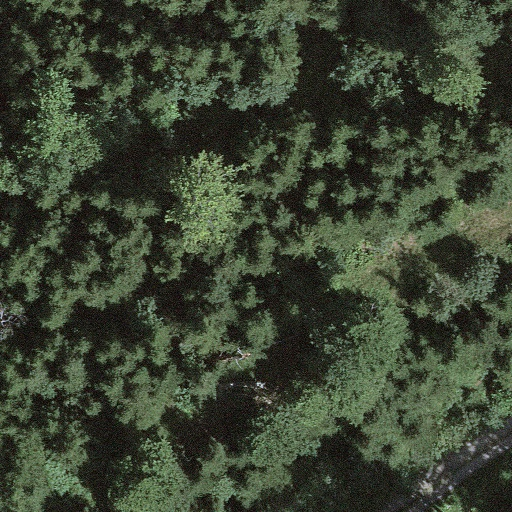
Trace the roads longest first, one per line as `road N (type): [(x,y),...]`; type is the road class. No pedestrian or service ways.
road 1 (track): [(0,180),(287,103),(511,78)]
road 2 (track): [(511,431),(400,511)]
